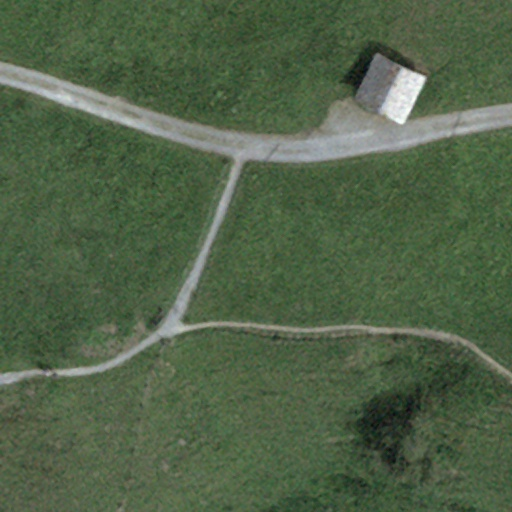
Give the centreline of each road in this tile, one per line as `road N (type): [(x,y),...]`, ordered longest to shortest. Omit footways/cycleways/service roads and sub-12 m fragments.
road 1 (track): [(168,326),(242,147),(302,149),(511,111)]
road 2 (track): [(0,74),(242,147)]
